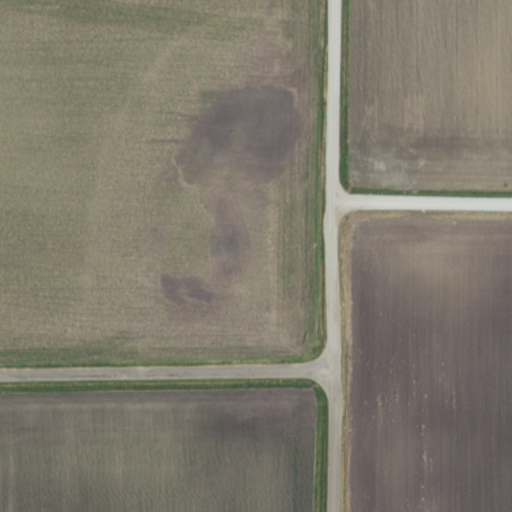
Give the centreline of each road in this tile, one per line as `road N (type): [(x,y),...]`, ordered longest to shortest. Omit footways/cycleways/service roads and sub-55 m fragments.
road 1 (residential): [(326,511),(336,0)]
road 2 (residential): [(0,381),(328,376)]
road 3 (residential): [(511,204),(334,203)]
